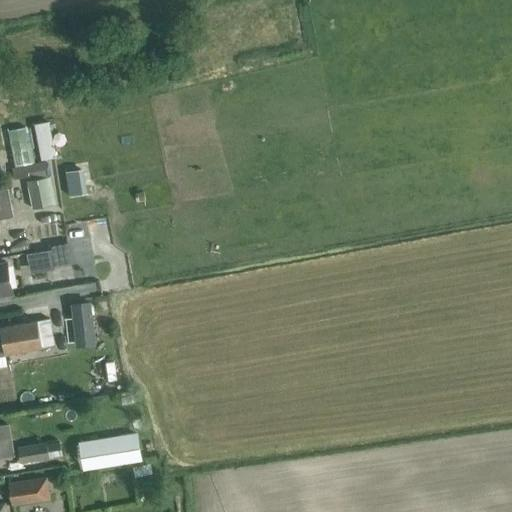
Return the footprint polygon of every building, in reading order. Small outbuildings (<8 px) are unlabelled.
[(43,160),(58,158),(52,122),(38,124),(43,160)] [(29,128),(10,131),(16,168),(35,165),(29,128)] [(84,195),(80,170),(65,172),(69,197),(84,195)] [(48,178),(27,181),(32,208),(53,205),(48,178)] [(8,189),(0,190),(0,219),(13,218),(8,189)] [(28,237),(30,249),(58,244),(56,232),(28,237)] [(54,267),(51,249),(27,253),(30,271),(54,267)] [(8,263),(2,264),(0,264),(0,295),(13,293),(8,263)] [(72,305),(77,345),(94,343),(90,303),(72,305)] [(0,354),(43,346),(54,344),(50,318),(38,320),(0,327),(0,354)] [(0,456),(12,454),(10,441),(7,425),(0,426),(0,456)] [(22,462),(63,455),(60,440),(48,443),(48,442),(19,447),(22,462)] [(150,464),(140,465),(142,475),(152,474),(150,464)] [(52,499),(48,478),(10,484),(13,505),(52,499)]
